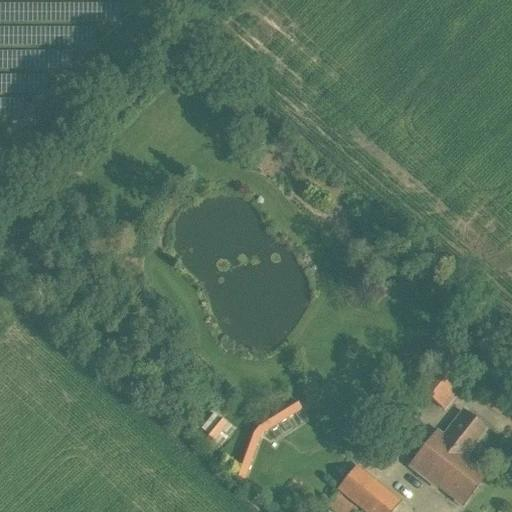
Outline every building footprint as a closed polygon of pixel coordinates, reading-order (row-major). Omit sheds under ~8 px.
[(445,411),(476,371),(444,347),(414,387),(445,411)] [(307,421),(301,410),(296,401),(256,425),(250,433),(234,477),(245,480),(260,437),(262,434),(270,429),(275,438),(281,435),(276,426),(280,423),(286,432),(293,428),(287,418),(295,414),(301,424),(307,421)] [(467,456),(489,429),(462,409),(443,434),(437,429),(406,467),(460,510),(490,473),(467,456)] [(214,442),(227,425),(219,419),(206,436),(214,442)] [(362,511),(392,511),(401,501),(356,465),(335,490),(362,511)]
